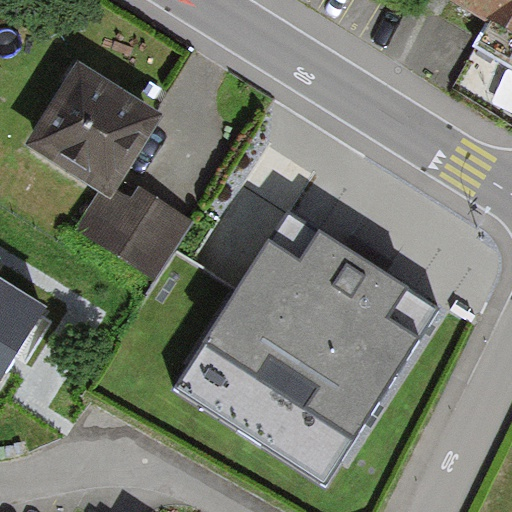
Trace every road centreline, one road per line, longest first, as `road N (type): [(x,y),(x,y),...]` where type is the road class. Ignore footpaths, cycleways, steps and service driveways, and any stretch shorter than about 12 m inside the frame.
road 1 (tertiary): [(511,193),(197,0)]
road 2 (residential): [(239,511),(158,477),(0,480)]
road 3 (residential): [(432,511),(511,354)]
